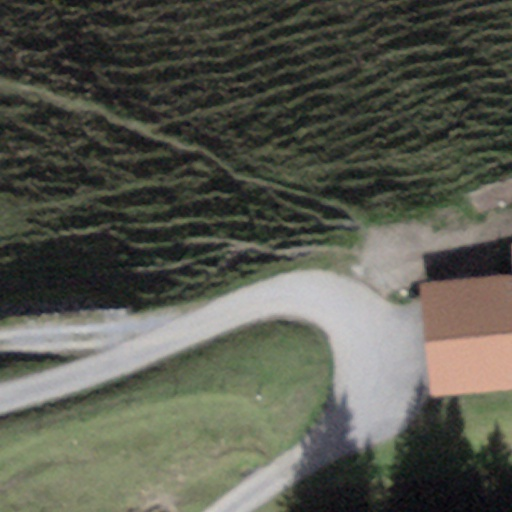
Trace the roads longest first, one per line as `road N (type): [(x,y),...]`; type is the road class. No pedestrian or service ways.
road 1 (track): [(0,398),(299,292),(352,305),(380,337),(388,380),(366,424),(227,511)]
road 2 (track): [(184,333),(0,342)]
